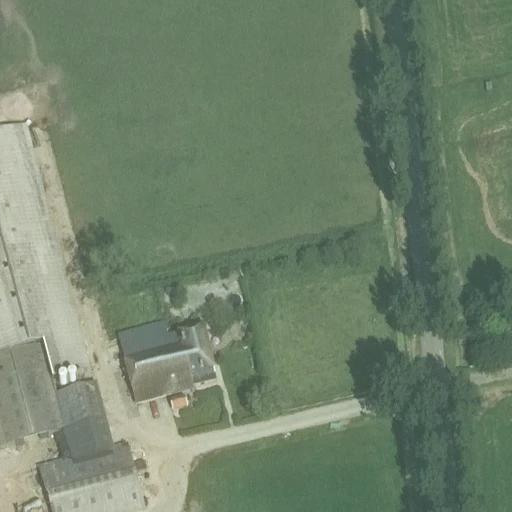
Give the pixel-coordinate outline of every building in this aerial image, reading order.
[(0,134),(0,450),(66,433),(73,459),(112,449),(105,423),(68,284),(26,127),(0,134)] [(181,392),(168,339),(165,325),(117,337),(135,407),(171,397),(182,394),(181,392)] [(202,331),(168,339),(181,392),(215,383),(202,331)] [(184,398),(169,402),(172,414),(187,410),(184,398)] [(73,459),(38,468),(51,511),(144,511),(145,511),(127,445),(112,449),(73,459)]
